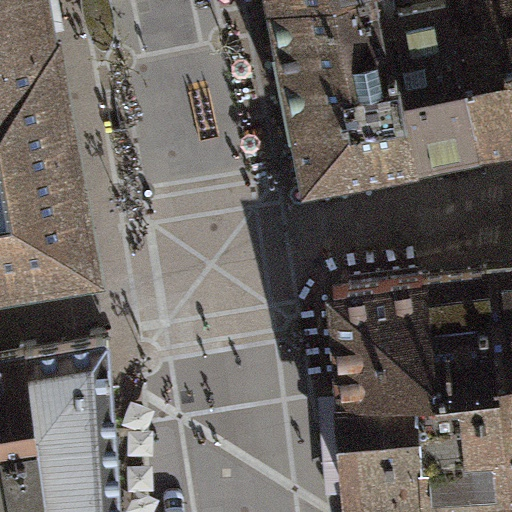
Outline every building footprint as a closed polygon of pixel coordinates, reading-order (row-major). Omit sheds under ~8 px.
[(46,0),(0,0),(0,264),(91,248),(46,0)] [(83,0),(85,16),(115,12),(112,0),(83,0)] [(413,151),(380,0),(276,0),(309,171),(413,151)] [(454,0),(380,0),(413,151),(481,137),(454,0)] [(454,0),(481,137),(511,131),(511,83),(504,44),(494,0),(454,0)] [(511,0),(494,0),(504,44),(511,83),(511,0)] [(115,12),(85,16),(92,34),(98,42),(105,47),(109,47),(114,40),(116,31),(115,12)] [(511,262),(488,264),(511,483),(511,508),(511,262)] [(488,264),(425,271),(435,377),(463,376),(467,428),(423,430),(425,488),(451,488),(511,483),(488,264)] [(335,281),(343,388),(420,383),(423,430),(467,428),(463,376),(435,377),(425,271),(335,281)] [(0,511),(118,511),(111,365),(108,326),(0,345),(0,511)] [(343,388),(351,498),(369,511),(425,511),(425,488),(423,430),(420,383),(343,388)] [(511,511),(511,508),(511,483),(451,488),(451,511),(511,511)]
